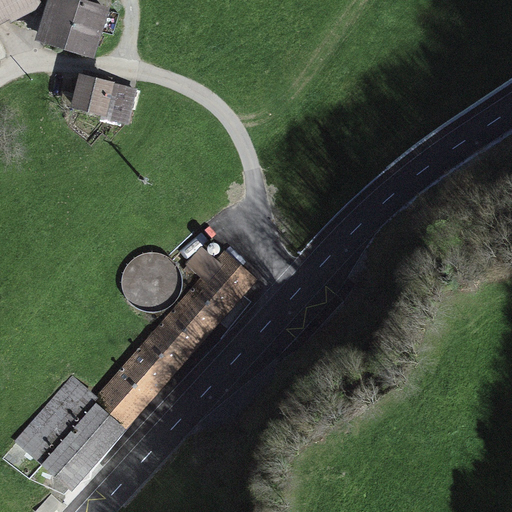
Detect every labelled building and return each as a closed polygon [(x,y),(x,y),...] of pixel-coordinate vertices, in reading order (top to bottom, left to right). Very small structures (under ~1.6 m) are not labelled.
[(0,0),(0,10),(20,0),(0,0)] [(96,5),(74,0),(30,0),(22,36),(85,51),(96,5)] [(116,82),(58,71),(52,107),(109,118),(116,82)] [(239,273),(200,243),(84,391),(123,421),(239,273)] [(79,401),(28,462),(60,488),(110,427),(79,401)]
